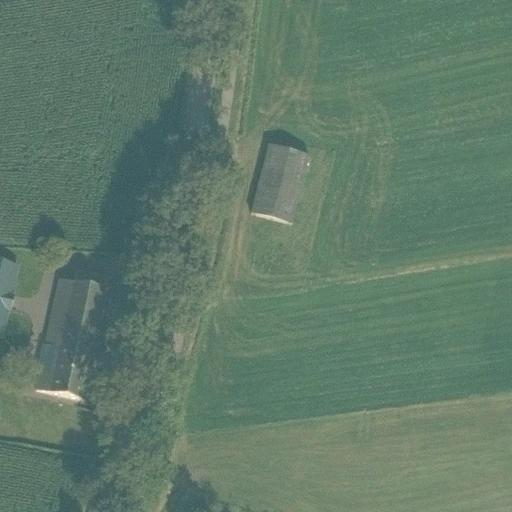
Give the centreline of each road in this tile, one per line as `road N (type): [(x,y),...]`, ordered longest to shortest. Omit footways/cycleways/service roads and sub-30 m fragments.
road 1 (tertiary): [(103,511),(167,256),(214,0)]
road 2 (track): [(157,298),(511,247)]
